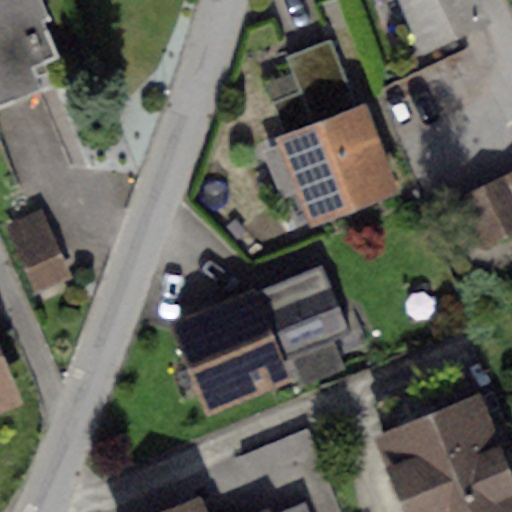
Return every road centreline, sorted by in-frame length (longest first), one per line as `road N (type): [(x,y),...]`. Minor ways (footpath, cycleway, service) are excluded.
road 1 (residential): [(224,0),(199,111),(72,436)]
road 2 (residential): [(0,271),(72,436)]
